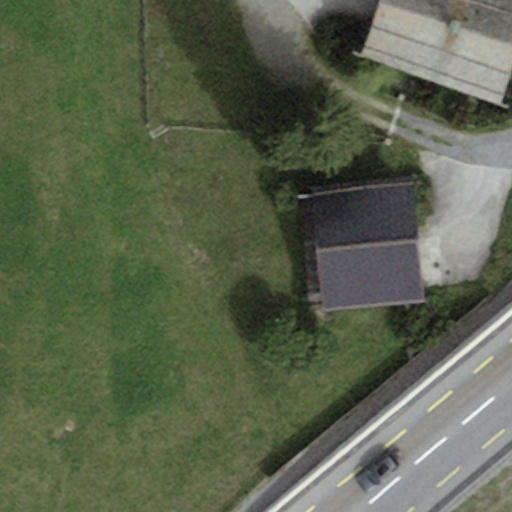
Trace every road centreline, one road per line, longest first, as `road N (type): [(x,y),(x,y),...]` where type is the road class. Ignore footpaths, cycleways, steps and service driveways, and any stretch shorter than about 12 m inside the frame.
road 1 (track): [(511,142),(465,143),(372,123),(280,58),(262,0)]
road 2 (primary): [(359,511),(511,383)]
